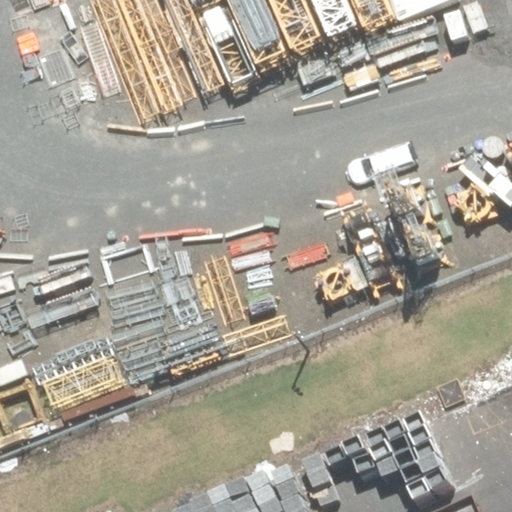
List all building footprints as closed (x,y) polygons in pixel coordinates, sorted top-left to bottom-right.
[(448,0),(377,0),(408,63),(465,35),(448,0)] [(511,166),(511,120),(479,133),(493,173),(511,166)] [(487,170),(471,130),(395,161),(411,201),(487,170)] [(345,213),(290,234),(292,238),(326,328),(435,287),(390,167),(335,187),(345,213)] [(511,210),(511,171),(495,178),(506,212),(511,210)] [(503,216),(487,176),(416,205),(431,244),(503,216)] [(290,234),(283,214),(221,237),(264,351),(326,328),(292,238),(290,234)] [(127,305),(0,341),(0,430),(151,387),(127,305)] [(392,429),(344,452),(367,500),(392,487),(403,511),(422,502),(414,485),(430,478),(420,458),(408,463),(392,429)]
